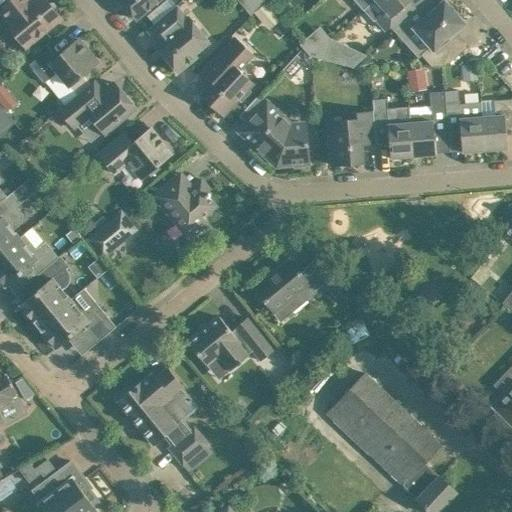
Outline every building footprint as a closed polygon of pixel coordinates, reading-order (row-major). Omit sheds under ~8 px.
[(26,47),(61,18),(57,12),(58,10),(52,2),(49,3),(46,0),(43,0),(41,3),(38,0),(32,0),(33,0),(32,0),(8,0),(0,7),(0,11),(8,21),(6,22),(26,47)] [(134,17),(135,19),(158,0),(119,0),(125,6),(125,9),(131,17),(134,17)] [(354,0),(363,10),(373,0),(354,0)] [(377,0),(385,9),(375,17),(386,29),(390,26),(394,30),(413,13),(405,4),(409,0),(377,0)] [(413,13),(394,30),(418,58),(421,55),(431,66),(447,64),(464,49),(452,35),(465,23),(454,10),(454,8),(454,7),(453,6),(452,5),(450,4),(449,4),(448,4),(444,0),(443,0),(437,6),(431,0),(427,0),(417,9),(413,13)] [(265,3),(255,12),(269,29),(280,20),(265,3)] [(158,42),(155,44),(178,72),(197,56),(195,53),(209,42),(189,16),(187,18),(176,5),(147,29),(158,42)] [(212,82),(201,94),(223,115),(238,99),(241,102),(251,91),(249,89),(255,81),(242,68),(255,54),(235,36),(227,45),(214,60),(224,69),(212,82)] [(29,64),(45,82),(58,71),(77,94),(78,93),(91,83),(83,74),(97,62),(79,39),(57,56),(49,47),(29,64)] [(303,47),(294,57),(301,67),(312,68),(311,56),(303,47)] [(355,48),(345,64),(355,66),(369,54),(355,48)] [(426,67),(408,70),(411,89),(429,87),(426,67)] [(135,107),(119,88),(114,92),(109,86),(103,91),(94,80),(59,109),(74,128),(90,115),(104,133),(135,107)] [(3,84),(0,85),(0,98),(9,91),(3,84)] [(462,151),(485,150),(482,115),(481,102),(460,104),(459,90),(444,91),(447,133),(460,132),(462,151)] [(432,105),(409,106),(411,122),(413,155),(436,154),(436,151),(434,134),(447,133),(444,91),(431,92),(432,105)] [(292,166),(294,168),(303,167),(305,165),(305,163),(309,163),(305,119),(292,120),(266,95),(263,98),(259,94),(239,115),(247,122),(240,130),(277,165),(292,164),(292,166)] [(373,111),(376,139),(389,138),(390,157),(413,155),(411,122),(397,123),(396,107),(387,108),(386,97),(373,99),(373,111)] [(482,115),(485,150),(507,148),(506,129),(511,128),(511,98),(494,100),(495,114),(482,115)] [(0,133),(14,122),(0,105),(0,133)] [(376,143),(376,139),(373,111),(352,112),(352,119),(328,121),(332,164),(362,162),(361,144),(376,143)] [(98,152),(115,173),(128,162),(141,178),(146,173),(149,176),(159,168),(156,165),(172,152),(151,128),(133,143),(123,131),(98,152)] [(157,192),(154,195),(175,221),(179,218),(190,231),(186,234),(187,236),(188,235),(197,246),(215,231),(206,220),(202,216),(216,205),(208,196),(211,194),(210,193),(212,191),(201,179),(192,186),(181,173),(173,180),(157,192)] [(0,253),(24,234),(23,233),(19,236),(12,228),(20,221),(21,214),(14,206),(19,202),(11,192),(6,197),(0,201),(0,253)] [(120,210),(85,238),(100,257),(135,228),(120,210)] [(85,237),(97,226),(89,217),(77,228),(85,237)] [(24,234),(0,253),(0,285),(3,283),(5,285),(25,269),(28,273),(33,269),(37,274),(57,257),(44,242),(36,250),(24,234)] [(31,317),(38,326),(74,296),(64,284),(69,280),(69,277),(68,274),(65,269),(68,265),(60,255),(57,257),(37,274),(32,278),(40,288),(20,304),(24,308),(23,312),(27,317),(31,317)] [(255,292),(254,295),(259,301),(263,302),(265,300),(276,314),(301,294),(306,300),(323,285),(335,296),(340,290),(343,286),(315,260),(302,274),(290,259),(254,288),(256,290),(255,292)] [(511,312),(511,291),(502,304),(511,312)] [(74,296),(38,326),(45,334),(44,338),(48,343),(52,343),(56,347),(86,322),(92,329),(107,316),(96,302),(86,310),(74,296)] [(212,323),(188,342),(207,364),(219,355),(231,369),(249,355),(248,354),(253,350),(261,360),(274,350),(247,317),(234,327),(235,328),(232,331),(220,316),(219,317),(211,323),(212,323)] [(188,393),(183,386),(167,367),(156,376),(153,372),(141,381),(131,389),(129,386),(120,394),(122,396),(117,400),(153,444),(177,425),(183,419),(173,406),(188,393)] [(327,413),(420,501),(431,511),(437,511),(456,492),(424,462),(441,444),(427,430),(366,372),(327,413)] [(0,443),(4,441),(0,434),(0,422),(4,420),(0,412),(0,407),(14,400),(12,396),(17,393),(6,373),(0,376),(0,374),(0,443)] [(503,416),(499,420),(511,432),(511,430),(511,377),(500,390),(504,393),(492,405),(503,416)] [(169,447),(183,464),(208,443),(194,426),(169,447)] [(30,462),(19,469),(29,482),(41,473),(43,476),(55,468),(48,458),(34,468),(30,462)] [(57,490),(39,503),(45,511),(92,511),(97,509),(91,501),(96,497),(90,488),(92,487),(72,460),(48,478),(57,490)] [(7,476),(0,480),(0,500),(16,490),(7,476)]
